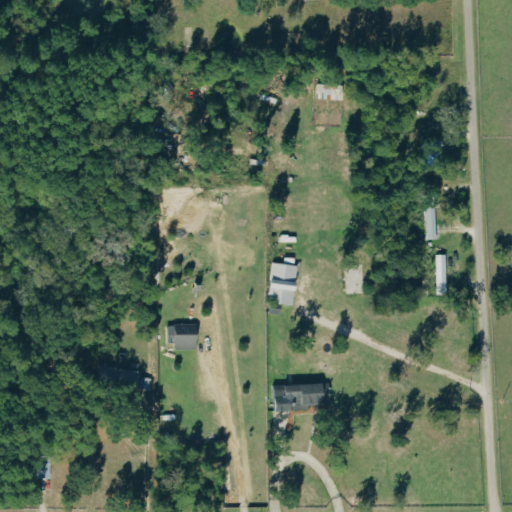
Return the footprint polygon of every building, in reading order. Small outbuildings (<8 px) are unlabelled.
[(346,84),(319,84),(319,99),(346,100),(346,84)] [(427,208),(428,240),(437,239),(437,208),(427,208)] [(447,254),(437,255),(438,294),(448,294),(447,254)] [(296,305),(300,266),(274,263),(269,302),(296,305)] [(200,349),(200,325),(176,324),(175,349),(200,349)] [(152,378),(140,377),(140,370),(101,365),(99,384),(150,390),(152,378)] [(275,387),(276,412),(310,410),(310,406),(333,405),(332,384),(275,387)]
